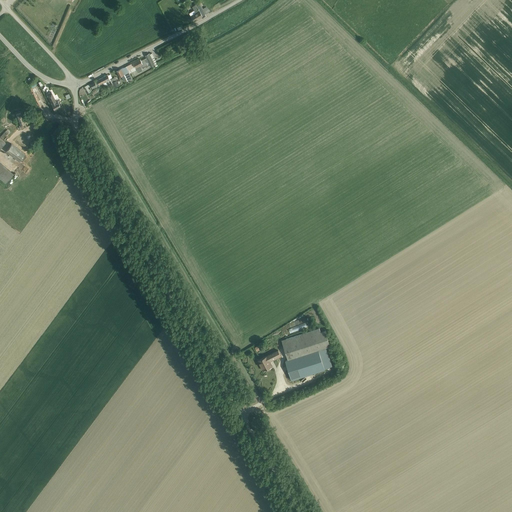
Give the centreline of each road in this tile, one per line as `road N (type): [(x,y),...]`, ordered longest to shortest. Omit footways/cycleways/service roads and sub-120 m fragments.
road 1 (unclassified): [(298,511),(86,157),(74,86)]
road 2 (unclassified): [(74,86),(238,0)]
